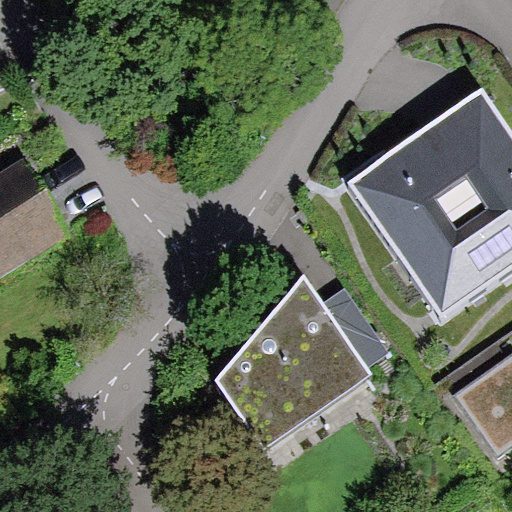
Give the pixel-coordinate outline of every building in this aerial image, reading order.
[(511,159),(469,98),(348,182),(442,316),(511,266),(511,159)] [(0,304),(54,275),(13,199),(0,206),(0,304)] [(303,279),(215,383),(262,449),(371,373),(365,366),(322,305),(303,279)] [(344,290),(322,305),(365,366),(386,351),(344,290)] [(511,359),(457,401),(499,457),(511,446),(511,359)]
